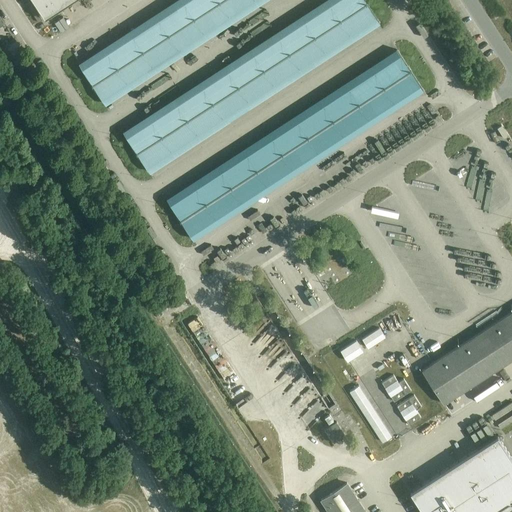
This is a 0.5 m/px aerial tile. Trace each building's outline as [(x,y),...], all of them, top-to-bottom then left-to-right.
[(32,0),(39,10),(38,10),(39,12),(40,11),(45,18),(58,10),(58,11),(60,10),(59,9),(60,8),(72,0),(32,0)] [(166,0),(75,60),(103,102),(258,0),(166,0)] [(319,0),(120,130),(148,172),(376,22),(361,0),(319,0)] [(164,197),(191,239),(420,90),(392,48),(164,197)] [(318,264),(314,267),(319,276),(324,273),(321,269),(318,264)] [(511,312),(437,361),(431,364),(429,366),(422,370),(443,403),(444,403),(511,358),(511,312)] [(368,348),(385,337),(379,328),(362,339),(368,348)] [(356,340),(340,350),(347,361),(363,351),(356,340)] [(403,379),(398,382),(393,375),(381,382),(394,401),(411,390),(403,379)] [(359,385),(349,391),(382,442),(392,436),(359,385)] [(409,425),(421,417),(416,410),(421,406),(414,395),(397,406),(409,425)] [(330,415),(325,418),(329,424),(334,421),(330,415)] [(333,443),(345,435),(336,421),(324,430),(333,443)] [(422,511),(502,511),(511,506),(511,457),(504,445),(501,441),(498,436),(410,492),(422,511)] [(365,511),(347,483),(321,500),(329,511),(365,511)]
